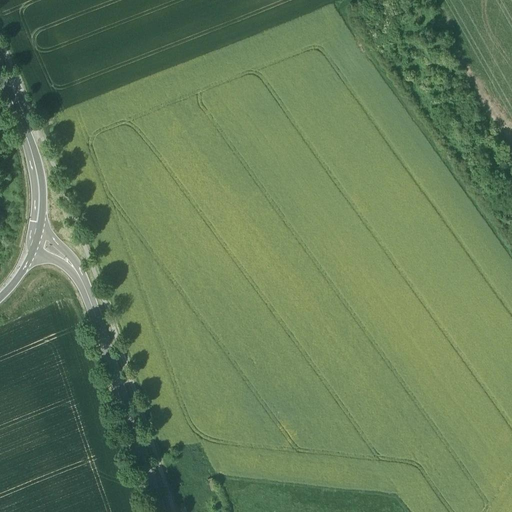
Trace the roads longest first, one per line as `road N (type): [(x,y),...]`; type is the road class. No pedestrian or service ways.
road 1 (track): [(346,0),(339,3),(511,244)]
road 2 (unclassified): [(160,511),(82,279),(38,241)]
road 3 (tertiary): [(38,241),(35,165),(0,70)]
